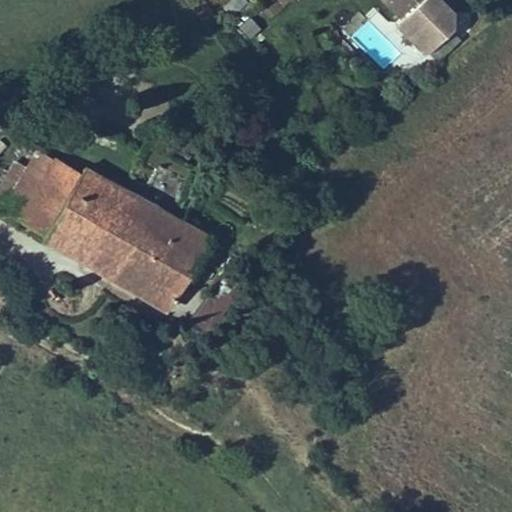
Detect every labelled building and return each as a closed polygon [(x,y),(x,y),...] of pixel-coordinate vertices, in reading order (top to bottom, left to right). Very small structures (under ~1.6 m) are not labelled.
[(441,0),(386,0),(402,16),(396,21),(426,52),(451,27),(452,10),(441,0)] [(451,0),(441,0),(452,10),(451,0)] [(105,106),(57,75),(54,80),(102,110),(105,106)] [(102,110),(54,80),(47,91),(95,121),(102,110)] [(175,169),(180,159),(160,148),(155,158),(175,169)] [(83,164),(80,170),(55,156),(53,159),(37,149),(4,205),(22,216),(20,220),(44,234),(69,190),(94,204),(81,226),(102,238),(88,262),(166,307),(207,236),(83,164)] [(69,190),(44,234),(43,236),(88,262),(102,238),(81,226),(94,204),(69,190)] [(208,331),(238,293),(226,283),(214,297),(209,294),(191,317),(208,331)]
